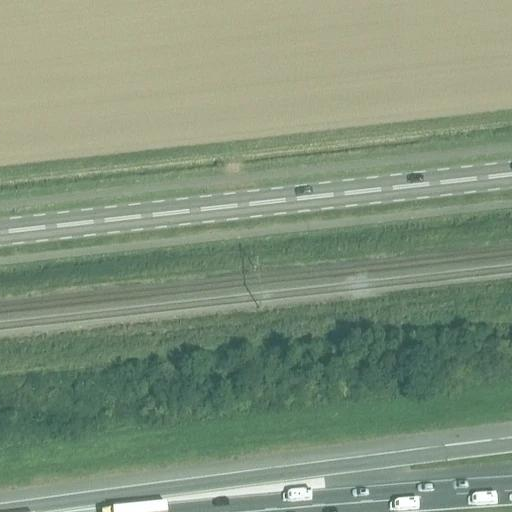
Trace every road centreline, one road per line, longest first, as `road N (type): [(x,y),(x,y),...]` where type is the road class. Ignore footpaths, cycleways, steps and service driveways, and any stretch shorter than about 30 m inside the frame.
road 1 (primary): [(0,236),(511,176)]
road 2 (motorway): [(511,447),(44,511)]
road 3 (motorway): [(511,496),(336,511)]
